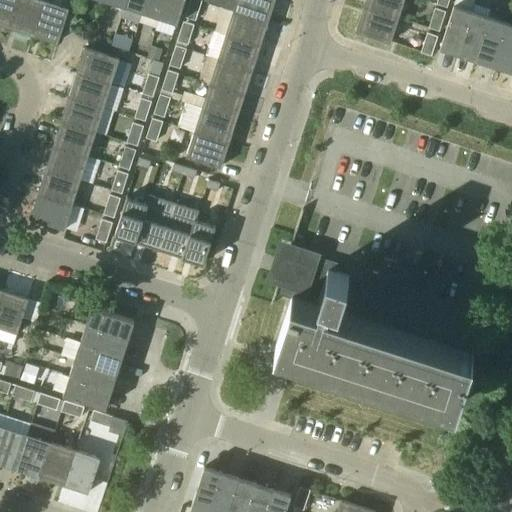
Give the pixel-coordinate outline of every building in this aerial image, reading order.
[(0,0),(0,23),(9,26),(17,0),(0,0)] [(33,34),(44,0),(17,0),(9,26),(33,34)] [(46,0),(44,0),(33,34),(58,42),(69,7),(68,7),(46,0)] [(143,10),(146,0),(127,0),(126,5),(143,10)] [(160,16),(165,0),(146,0),(143,10),(160,16)] [(165,0),(160,16),(177,21),(177,22),(178,22),(184,0),(165,0)] [(190,0),(186,16),(196,19),(202,0),(190,0)] [(234,10),(268,21),(275,0),(209,0),(209,2),(234,10)] [(399,16),(404,0),(366,0),(364,5),(399,16)] [(391,41),(399,16),(364,5),(356,30),(391,41)] [(455,5),(441,47),(458,53),(472,11),(456,5),(455,5)] [(436,7),(430,27),(440,30),(446,11),(436,7)] [(261,45),(268,21),(234,10),(226,34),(261,45)] [(489,16),(472,11),(458,53),(476,58),(489,16)] [(506,22),(489,16),(476,58),(493,64),(506,22)] [(178,40),(188,43),(195,24),(184,21),(178,40)] [(511,62),(511,23),(506,22),(493,64),(510,69),(511,62)] [(428,32),(422,51),(432,55),(438,36),(428,32)] [(226,34),(218,58),(253,69),(261,45),(226,34)] [(170,64),(180,67),(187,48),(177,44),(170,64)] [(154,59),(159,60),(163,48),(151,45),(147,56),(154,59)] [(77,72),(112,83),(119,59),(120,58),(85,47),(77,72)] [(245,93),(253,69),(218,58),(211,82),(245,93)] [(153,60),(149,73),(160,76),(164,64),(165,62),(159,60),(154,59),(153,60)] [(179,73),(169,69),(162,89),(161,93),(171,96),(173,92),(179,73)] [(104,107),(112,83),(77,72),(69,96),(104,107)] [(153,96),(160,76),(149,73),(143,92),(153,96)] [(245,93),(211,82),(203,106),(237,117),(245,93)] [(165,116),(171,96),(161,93),(154,113),(165,116)] [(96,131),(104,107),(69,96),(62,120),(96,131)] [(142,97),(135,116),(146,120),(152,100),(142,97)] [(229,141),(237,117),(203,106),(195,130),(229,141)] [(147,137),(157,140),(163,121),(153,117),(147,137)] [(103,133),(96,131),(62,120),(54,144),(95,157),(103,133)] [(134,122),(127,141),(138,145),(144,125),(134,122)] [(229,141),(195,130),(187,154),(187,155),(221,166),(229,141)] [(96,157),(95,157),(54,144),(46,168),(81,179),(80,181),(93,185),(102,160),(95,158),(96,157)] [(126,146),(120,165),(130,169),(136,149),(126,146)] [(81,179),(46,168),(38,192),(73,203),(80,181),(81,179)] [(118,170),(112,189),(122,192),(129,173),(118,170)] [(65,228),(73,203),(38,192),(30,217),(65,228)] [(110,194),(104,213),(115,216),(121,197),(110,194)] [(142,219),(135,240),(160,248),(169,219),(144,211),(142,219)] [(122,213),(115,234),(135,240),(142,219),(122,213)] [(103,218),(96,237),(96,238),(107,241),(113,222),(103,218)] [(169,219),(160,248),(184,256),(191,235),(194,227),(169,219)] [(191,235),(184,256),(204,263),(211,242),(191,235)] [(345,264),(321,256),(319,256),(308,291),(280,282),(280,284),(277,292),(292,297),(276,347),(457,406),(474,353),(473,353),(471,357),(456,352),(457,350),(458,349),(326,306),(328,299),(341,303),(350,275),(342,272),(345,264)] [(390,285),(397,261),(384,257),(376,281),(390,285)] [(4,289),(0,301),(0,326),(18,332),(29,297),(4,289)] [(86,324),(129,338),(135,320),(92,306),(91,307),(92,307),(86,324)] [(81,341),(123,355),(129,338),(86,324),(81,341)] [(118,372),(123,355),(81,341),(75,358),(118,372)] [(112,390),(118,372),(75,358),(70,375),(112,390)] [(7,360),(3,372),(19,378),(23,365),(7,360)] [(21,379),(34,383),(40,367),(26,362),(21,379)] [(106,407),(112,390),(70,375),(65,392),(64,392),(64,393),(106,407)] [(0,378),(0,390),(8,393),(11,382),(0,378)] [(16,384),(12,394),(32,401),(35,390),(16,384)] [(41,392),(38,402),(57,409),(60,398),(41,392)] [(65,400),(62,410),(81,416),(85,406),(65,400)] [(111,426),(114,416),(94,409),(91,420),(111,426)] [(0,420),(17,425),(19,418),(0,412),(0,420)] [(4,426),(0,437),(0,462),(17,468),(28,434),(4,426)] [(28,434),(17,468),(41,476),(52,442),(28,434)] [(52,442),(41,476),(64,484),(75,449),(52,442)] [(100,457),(75,449),(64,484),(89,492),(100,457)] [(204,511),(209,511),(222,471),(205,466),(191,508),(192,509),(192,508),(204,511)] [(228,511),(240,477),(222,471),(209,511),(228,511)] [(247,511),(257,482),(240,477),(228,511),(247,511)] [(265,511),(274,488),(257,482),(247,511),(265,511)] [(304,509),(310,490),(311,490),(300,486),(294,506),(304,509)] [(285,511),(291,493),(274,488),(265,511),(285,511)] [(337,511),(375,511),(376,510),(342,499),(337,511)]
